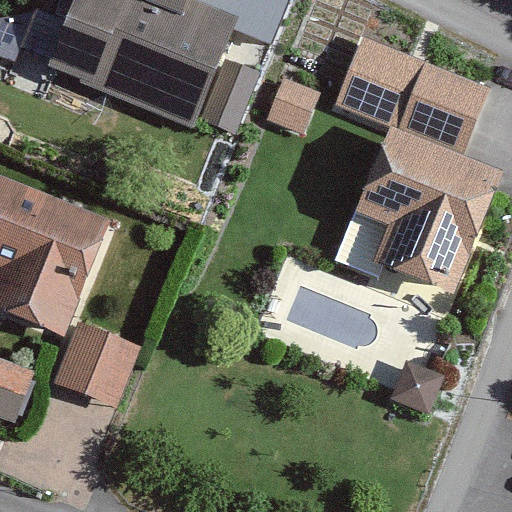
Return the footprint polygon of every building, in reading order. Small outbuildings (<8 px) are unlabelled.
[(190,6),(191,0),(82,0),(77,15),(67,11),(60,30),(74,35),(55,87),(204,141),(246,26),(190,6)] [(431,75),(407,136),(472,162),(497,101),(431,75)] [(284,77),(272,113),(304,124),(316,88),(284,77)] [(511,190),(399,145),(365,228),(395,240),(382,274),(464,307),(511,190)] [(116,235),(0,192),(0,285),(8,288),(0,310),(0,329),(72,355),(116,235)] [(139,360),(87,342),(65,402),(117,421),(139,360)]
